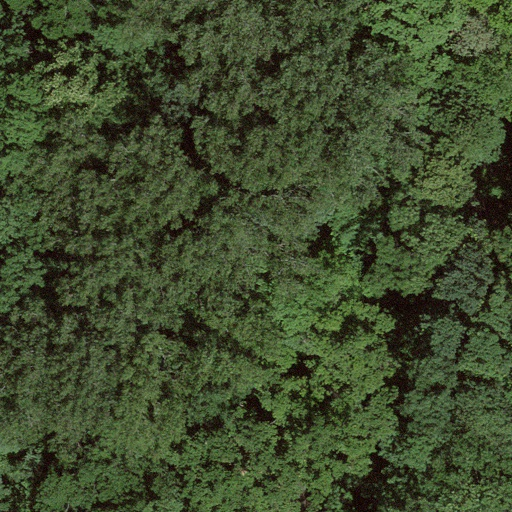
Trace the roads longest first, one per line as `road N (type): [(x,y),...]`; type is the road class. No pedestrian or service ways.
road 1 (track): [(251,0),(211,352)]
road 2 (track): [(0,383),(211,352)]
